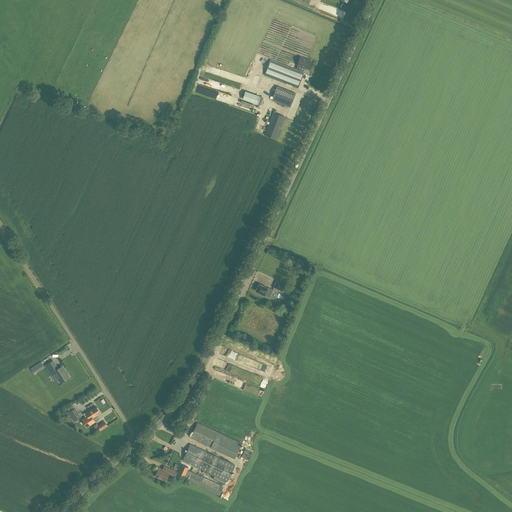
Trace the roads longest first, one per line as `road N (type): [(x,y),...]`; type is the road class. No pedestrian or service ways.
road 1 (tertiary): [(138,441),(185,390),(225,325),(374,0)]
road 2 (unclassified): [(138,441),(0,227)]
